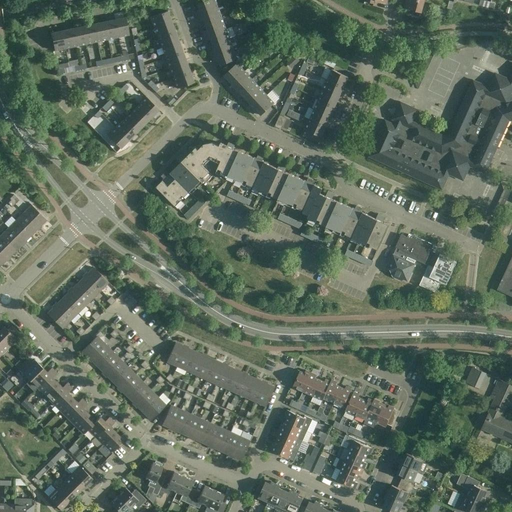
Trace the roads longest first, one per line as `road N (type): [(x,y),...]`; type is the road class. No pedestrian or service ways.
road 1 (tertiary): [(511,337),(271,333),(228,319),(176,279)]
road 2 (residential): [(207,210),(366,285),(398,213)]
road 3 (residential): [(359,510),(410,395),(408,384),(371,368)]
road 4 (residential): [(100,206),(198,108),(211,108)]
road 5 (residential): [(63,359),(118,305),(157,344)]
road 6 (residential): [(329,162),(211,108)]
road 7 (residential): [(378,52),(329,162)]
road 8 (tertiary): [(13,124),(85,220)]
